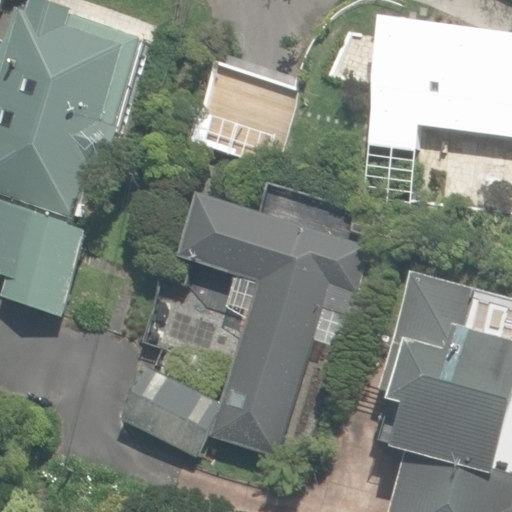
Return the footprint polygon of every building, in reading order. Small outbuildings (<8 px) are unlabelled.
[(0,103),(0,194),(80,221),(98,167),(116,173),(131,130),(126,128),(156,42),(85,18),(87,14),(47,0),(44,0),(38,17),(30,14),(0,103)] [(511,38),(393,23),(378,149),(422,154),(425,127),(511,138),(511,38)] [(274,176),(298,81),(220,61),(195,156),(274,176)] [(227,200),(234,175),(197,165),(190,189),(227,200)] [(353,318),(374,249),(207,198),(188,262),(262,284),(225,406),(153,371),(131,426),(205,459),(215,439),(284,460),(329,311),(353,318)] [(8,297),(68,318),(96,236),(36,215),(8,297)] [(401,511),(511,511),(511,300),(417,275),(386,390),(403,395),(401,403),(415,407),(403,449),(417,453),(401,511)]
